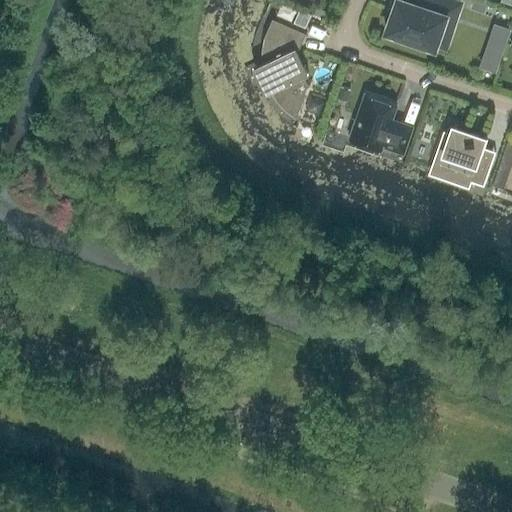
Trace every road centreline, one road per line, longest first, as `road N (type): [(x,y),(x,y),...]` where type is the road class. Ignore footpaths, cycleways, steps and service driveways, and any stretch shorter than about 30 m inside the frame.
road 1 (unclassified): [(511,511),(0,335)]
road 2 (residential): [(366,0),(351,42),(511,99)]
